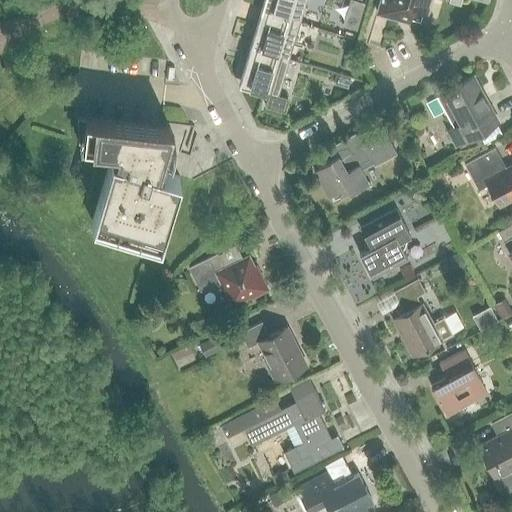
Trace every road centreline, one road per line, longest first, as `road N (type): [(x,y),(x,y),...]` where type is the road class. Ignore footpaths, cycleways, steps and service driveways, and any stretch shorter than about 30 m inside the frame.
road 1 (residential): [(253,166),(438,511)]
road 2 (residential): [(253,166),(503,32)]
road 3 (residential): [(253,166),(189,47)]
